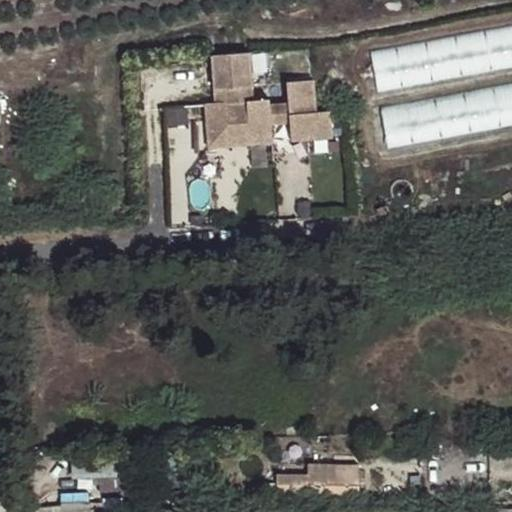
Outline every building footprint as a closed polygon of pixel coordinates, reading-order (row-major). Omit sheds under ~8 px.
[(511,25),(370,52),(378,94),(511,69),(511,25)] [(290,141),(331,140),(330,113),(315,113),(314,81),(288,82),(289,104),(270,104),(269,98),(253,99),(251,51),(214,52),(216,100),(226,100),(227,134),(271,132),(271,123),(289,122),(290,141)] [(511,83),(381,108),(389,151),(511,127),(511,83)] [(227,134),(226,100),(216,100),(205,101),(207,144),(271,142),(271,132),(227,134)] [(281,470),(281,483),(364,484),(364,461),(311,461),(311,470),(281,470)]
